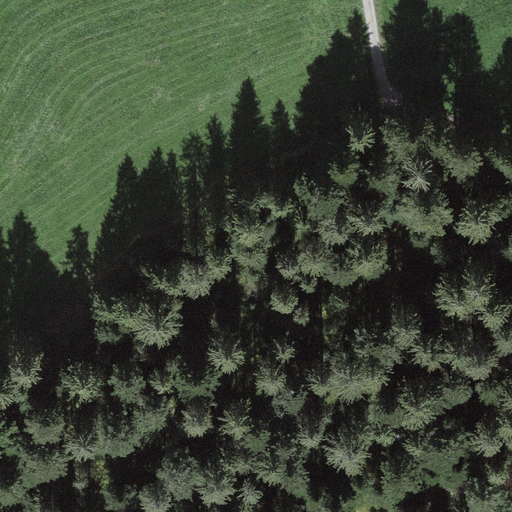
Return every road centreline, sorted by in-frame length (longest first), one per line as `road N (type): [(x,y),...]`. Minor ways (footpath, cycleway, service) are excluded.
road 1 (track): [(424,121),(511,485)]
road 2 (track): [(364,0),(379,76),(398,107),(511,150)]
